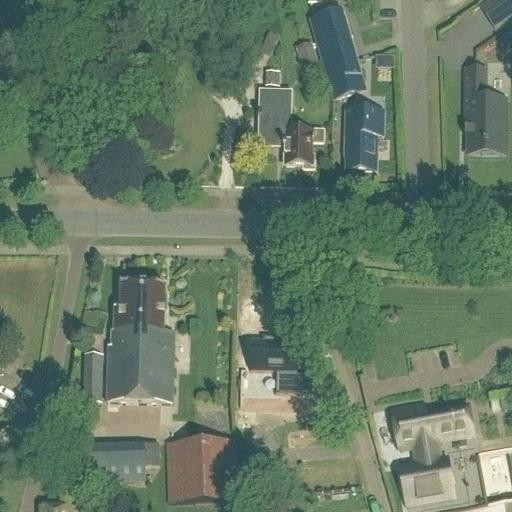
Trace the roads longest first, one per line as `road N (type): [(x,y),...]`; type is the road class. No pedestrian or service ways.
road 1 (residential): [(381,511),(309,254),(309,227)]
road 2 (residential): [(24,511),(80,224)]
road 3 (tertiary): [(80,224),(309,227)]
road 4 (residential): [(412,0),(421,227)]
